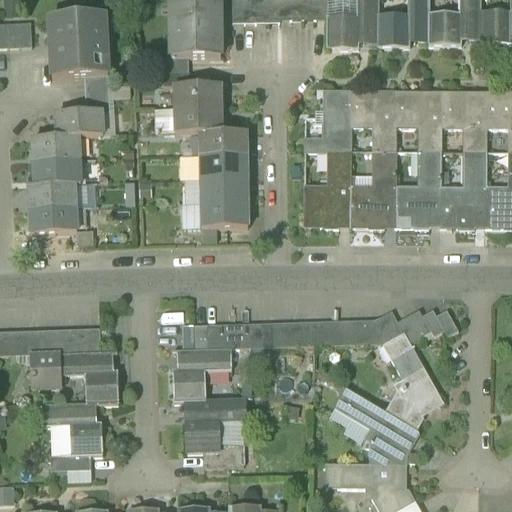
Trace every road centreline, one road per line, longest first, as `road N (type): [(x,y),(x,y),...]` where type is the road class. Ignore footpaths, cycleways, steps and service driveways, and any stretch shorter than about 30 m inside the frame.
road 1 (residential): [(272,282),(511,282)]
road 2 (residential): [(272,282),(273,75)]
road 3 (residential): [(143,283),(150,487)]
road 4 (residential): [(4,287),(1,116)]
road 5 (residential): [(4,287),(143,283)]
road 6 (residential): [(143,283),(272,282)]
